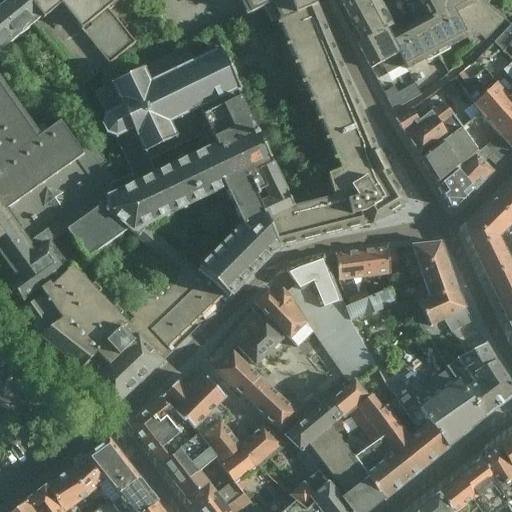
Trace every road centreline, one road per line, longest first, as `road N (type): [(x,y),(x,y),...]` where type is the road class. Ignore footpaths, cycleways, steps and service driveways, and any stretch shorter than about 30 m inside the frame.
road 1 (residential): [(438,221),(313,247),(272,269),(110,425)]
road 2 (residential): [(323,0),(438,221)]
road 3 (residential): [(511,419),(392,511)]
road 4 (residential): [(448,233),(511,363)]
road 5 (residential): [(110,425),(0,496)]
